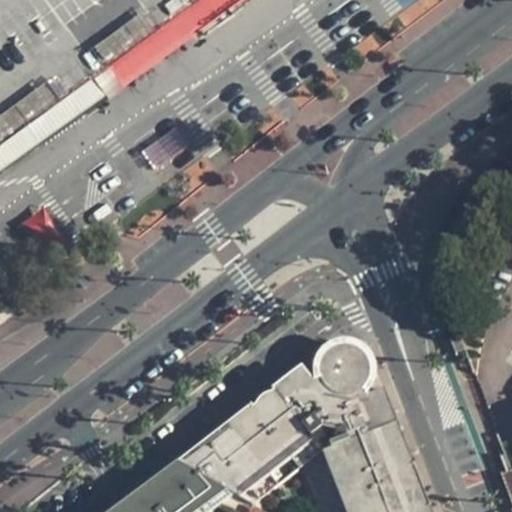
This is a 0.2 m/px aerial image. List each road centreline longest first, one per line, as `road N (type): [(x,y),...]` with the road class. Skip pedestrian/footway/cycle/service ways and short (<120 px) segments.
road 1 (primary): [(0,470),(339,201)]
road 2 (primary): [(267,179),(0,384)]
road 3 (residential): [(339,201),(381,287),(462,511)]
road 4 (primary): [(339,201),(511,67)]
road 5 (primary): [(436,54),(267,179)]
road 6 (residential): [(436,54),(409,99),(357,146),(339,201)]
